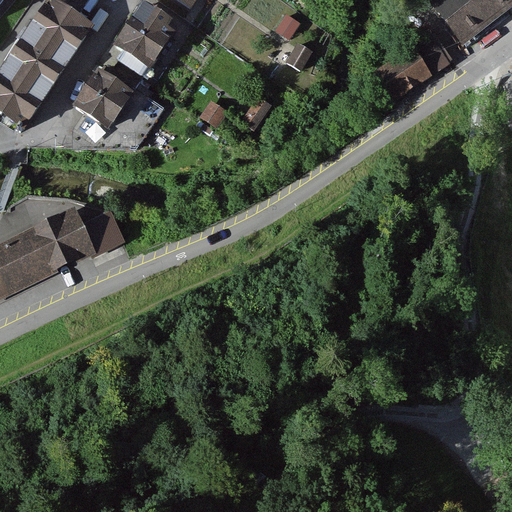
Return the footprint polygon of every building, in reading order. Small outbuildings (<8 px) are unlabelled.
[(0,0),(0,5),(7,10),(14,0),(0,0)] [(103,33),(54,0),(0,81),(0,110),(35,134),(103,33)] [(213,0),(177,0),(204,16),(213,0)] [(511,14),(511,0),(446,0),(437,8),(469,49),(511,14)] [(187,30),(145,6),(120,50),(162,74),(187,30)] [(301,26),(289,19),(280,36),(292,42),(301,26)] [(444,67),(428,43),(381,76),(398,100),(444,67)] [(314,56),(300,50),(291,69),(305,75),(314,56)] [(143,97),(102,72),(77,112),(118,137),(143,97)] [(274,108),(259,99),(244,123),(259,132),(274,108)] [(229,115),(213,103),(201,120),(217,131),(229,115)] [(77,214),(0,248),(0,298),(124,243),(111,214),(83,226),(77,214)]
